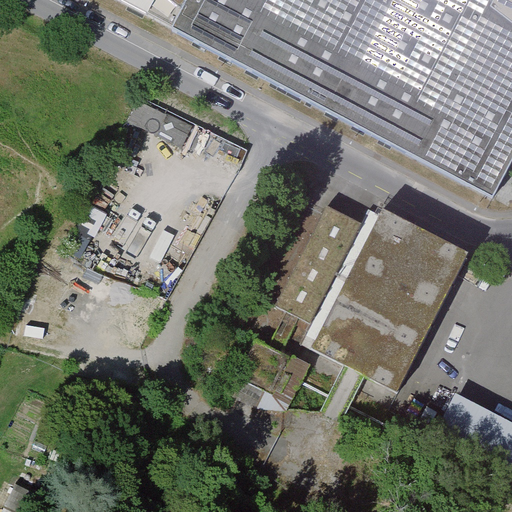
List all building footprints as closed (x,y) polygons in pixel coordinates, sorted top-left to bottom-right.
[(511,0),(116,0),(128,6),(145,15),(173,30),(174,33),(192,43),(206,50),(219,57),(233,64),(245,71),(258,77),(270,84),(301,100),(305,103),(312,106),(325,113),(338,120),(351,127),(365,134),(378,141),(392,148),(493,201),(511,164),(511,0)] [(141,102),(131,124),(185,148),(195,126),(141,102)] [(314,351),(400,395),(472,254),(384,209),(373,230),(332,209),(281,308),(324,330),(314,351)] [(256,340),(237,379),(293,407),(312,367),(256,340)] [(511,418),(460,391),(438,433),(511,471),(511,418)]
